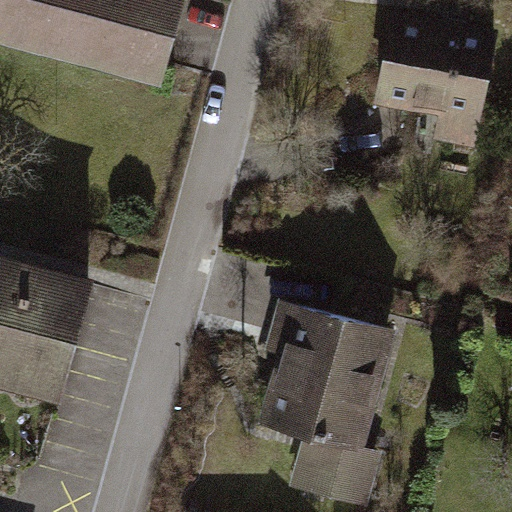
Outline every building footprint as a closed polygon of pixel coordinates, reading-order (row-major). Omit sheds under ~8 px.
[(0,0),(0,31),(193,80),(212,0),(0,0)] [(499,17),(411,0),(400,0),(383,88),(437,98),(431,132),(475,140),(499,17)] [(0,360),(73,377),(98,262),(0,240),(0,360)] [(366,439),(398,315),(280,285),(266,339),(279,342),(262,411),(309,420),(366,439)] [(366,439),(309,420),(291,477),(369,502),(387,445),(366,439)]
